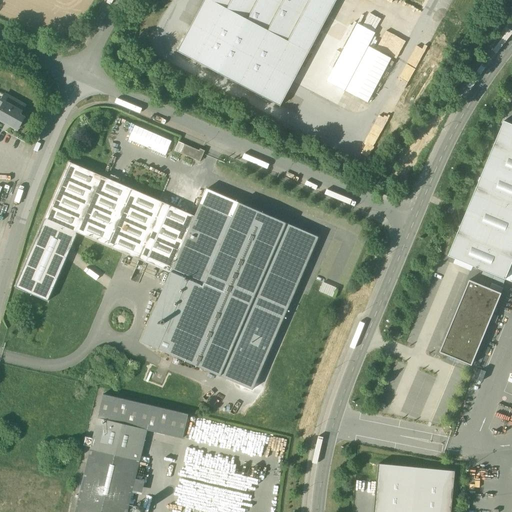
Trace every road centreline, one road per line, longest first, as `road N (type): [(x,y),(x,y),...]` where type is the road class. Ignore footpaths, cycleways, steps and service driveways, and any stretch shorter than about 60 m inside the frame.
road 1 (residential): [(413,223),(79,75)]
road 2 (residential): [(413,223),(333,420),(318,511)]
road 3 (residential): [(0,290),(79,75)]
road 4 (residential): [(511,46),(475,92),(413,223)]
